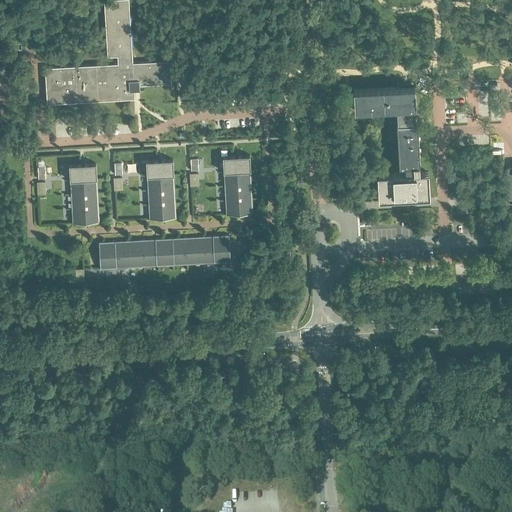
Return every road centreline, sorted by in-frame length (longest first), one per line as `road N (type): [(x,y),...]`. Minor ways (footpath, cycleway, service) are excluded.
road 1 (secondary): [(0,354),(322,335)]
road 2 (residential): [(310,109),(184,117),(139,139),(42,144)]
road 3 (secondary): [(322,335),(511,324)]
road 4 (residential): [(329,511),(322,335)]
